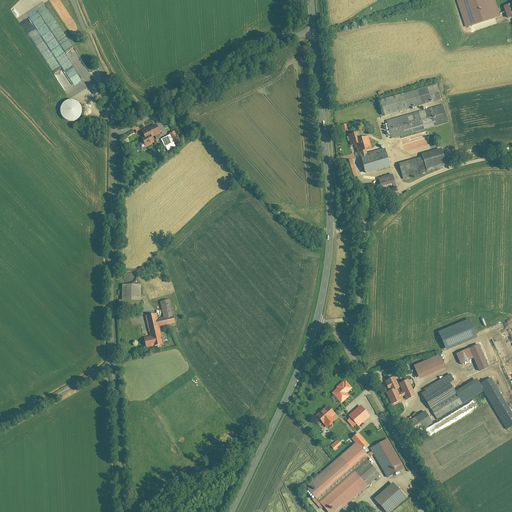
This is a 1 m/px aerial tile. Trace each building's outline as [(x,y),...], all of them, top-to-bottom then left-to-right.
[(493,0),(456,0),(465,27),(499,16),(493,0)] [(437,84),(382,99),(386,115),(442,99),(437,84)] [(81,120),(80,101),(61,102),(62,112),(63,121),(81,120)] [(445,104),(388,120),(393,138),(450,121),(445,104)] [(359,119),(366,117),(362,106),(351,110),(354,119),(359,118),(359,119)] [(157,124),(143,131),(147,139),(153,137),(161,132),(157,124)] [(176,145),(184,140),(179,130),(170,134),(174,141),(176,145)] [(373,149),(369,136),(362,138),(360,132),(350,135),(353,145),(357,144),(359,153),(361,152),(368,150),(373,149)] [(170,134),(162,139),(165,146),(174,141),(170,134)] [(145,141),(147,146),(155,142),(153,137),(147,139),(145,141)] [(369,154),(363,155),(368,173),(391,166),(386,149),(369,154)] [(443,149),(424,154),(428,170),(447,164),(443,149)] [(422,157),(400,163),(404,179),(426,173),(422,157)] [(353,159),(346,161),(351,179),(358,177),(353,159)] [(394,173),(379,177),(382,189),(397,184),(394,173)] [(142,285),(124,284),(124,300),(142,300),(142,285)] [(158,313),(147,315),(151,336),(145,337),(147,348),(164,344),(160,326),(175,323),(170,299),(161,301),(165,317),(159,319),(158,313)] [(439,331),(445,350),(477,339),(471,319),(439,331)] [(480,345),(458,354),(468,376),(489,367),(480,345)] [(441,355),(415,366),(421,379),(446,368),(441,355)] [(456,381),(451,374),(426,388),(427,391),(423,393),(426,398),(452,383),(456,381)] [(400,387),(395,377),(386,381),(391,391),(398,388),(400,387)] [(507,429),(511,425),(511,409),(493,377),(481,384),(485,391),(507,429)] [(458,394),(463,403),(485,391),(481,384),(478,379),(457,392),(458,394)] [(417,396),(409,380),(401,384),(404,391),(407,398),(408,400),(417,396)] [(339,388),(333,393),(343,403),(350,396),(348,393),(353,388),(346,381),(345,382),(344,381),(338,387),(339,388)] [(426,398),(432,409),(458,394),(457,392),(452,383),(426,398)] [(391,391),(388,392),(394,404),(403,399),(400,393),(398,388),(391,391)] [(463,403),(458,394),(432,409),(438,418),(463,403)] [(329,406),(318,416),(329,428),(336,421),(332,417),(336,413),(329,406)] [(361,406),(350,415),(352,417),(358,424),(360,426),(371,416),(361,406)] [(427,411),(409,421),(415,433),(433,423),(427,411)] [(358,424),(352,417),(348,421),(354,427),(358,424)] [(368,443),(359,433),(353,438),(357,443),(362,449),(368,443)] [(389,439),(372,448),(389,477),(405,468),(389,439)] [(339,440),(331,445),(335,449),(342,443),(339,440)] [(357,443),(307,486),(320,501),(368,459),(370,458),(362,449),(357,443)] [(338,511),(382,475),(368,459),(320,501),(329,511),(338,511)] [(395,483),(377,499),(388,511),(391,511),(408,497),(395,483)]
